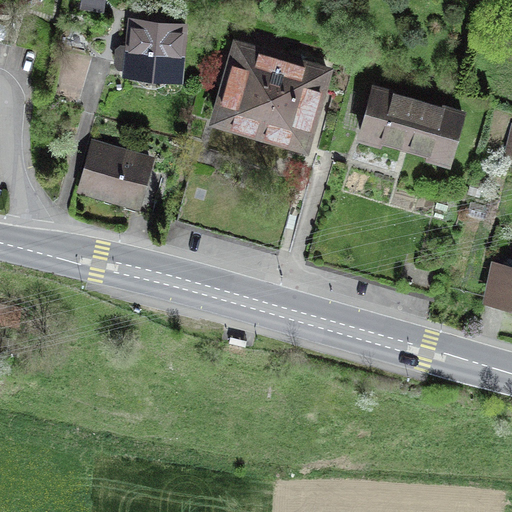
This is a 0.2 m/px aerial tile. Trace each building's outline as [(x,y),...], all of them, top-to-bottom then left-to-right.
[(103,9),(103,0),(83,0),(83,6),(103,9)] [(19,15),(0,9),(0,41),(11,44),(19,15)] [(185,22),(126,17),(121,72),(180,78),(185,22)] [(307,149),(332,64),(231,34),(206,119),(307,149)] [(448,164),(464,108),(370,81),(354,138),(376,145),(378,139),(424,152),(423,157),(448,164)] [(152,156),(92,138),(77,189),(137,207),(152,156)] [(291,198),(193,169),(178,220),(276,249),(291,198)] [(444,262),(316,228),(307,263),(435,297),(444,262)] [(511,263),(489,259),(480,301),(511,308),(511,263)] [(244,345),(245,339),(229,335),(227,341),(244,345)]
